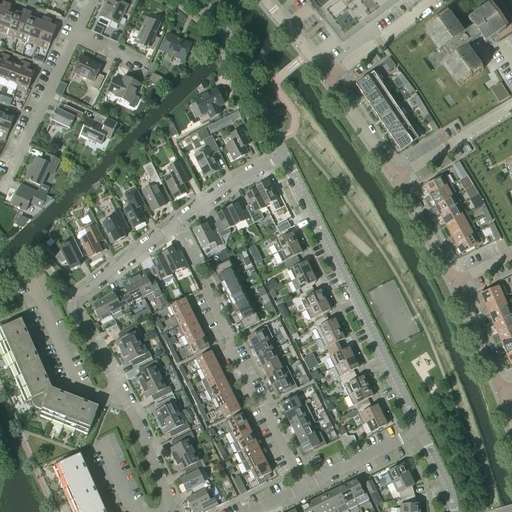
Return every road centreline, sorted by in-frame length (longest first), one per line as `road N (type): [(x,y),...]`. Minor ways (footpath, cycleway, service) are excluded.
road 1 (residential): [(178,223),(79,293),(70,308),(135,418),(173,511)]
road 2 (tertiary): [(283,150),(420,432)]
road 3 (residential): [(306,488),(178,223)]
road 4 (residential): [(6,186),(73,28)]
road 5 (tertiary): [(218,21),(283,150)]
road 6 (residential): [(330,80),(442,0)]
road 7 (residential): [(396,176),(511,110)]
road 8 (residential): [(283,150),(178,223)]
road 9 (residential): [(306,488),(420,432)]
road 10 (residential): [(502,392),(454,280)]
